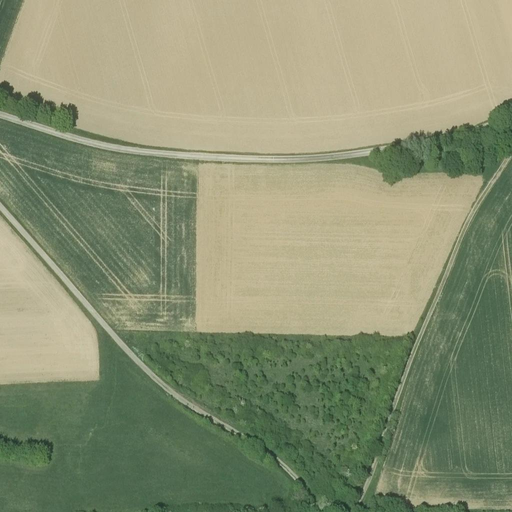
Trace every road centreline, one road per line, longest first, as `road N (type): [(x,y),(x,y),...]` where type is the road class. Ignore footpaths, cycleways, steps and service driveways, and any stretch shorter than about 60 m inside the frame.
road 1 (unclassified): [(511,116),(427,142),(277,159),(120,149),(0,115)]
road 2 (unclassified): [(319,511),(266,451),(149,374),(0,206)]
road 3 (track): [(351,511),(461,234),(511,152)]
